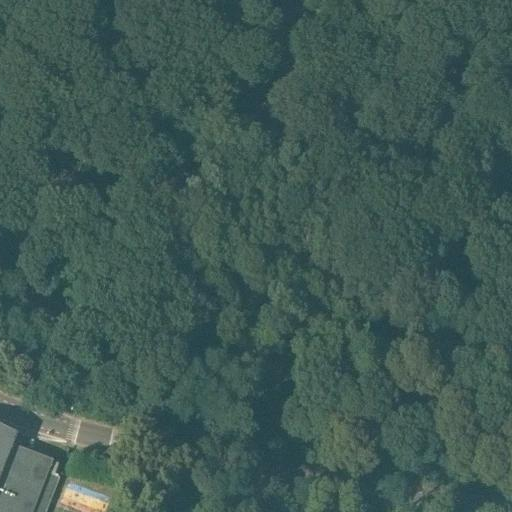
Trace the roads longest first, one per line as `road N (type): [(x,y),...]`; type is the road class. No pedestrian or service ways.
road 1 (secondary): [(258,472),(77,438),(0,408)]
road 2 (secondary): [(442,511),(258,472)]
